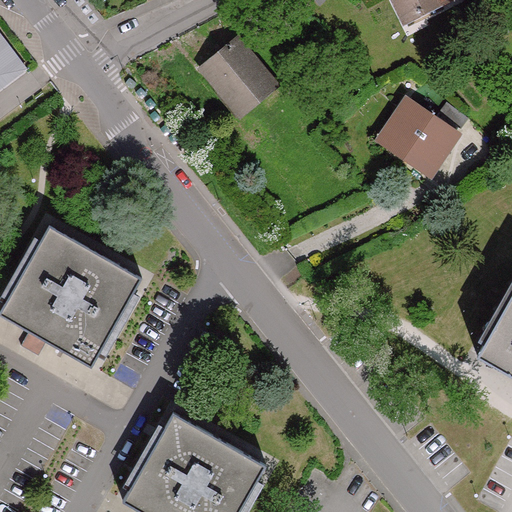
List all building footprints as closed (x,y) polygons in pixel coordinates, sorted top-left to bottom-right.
[(398,0),(408,20),(448,0),(398,0)] [(0,39),(0,94),(26,74),(0,39)] [(208,72),(247,116),(282,86),(243,42),(208,72)] [(468,114),(447,99),(436,114),(458,130),(468,114)] [(458,130),(411,101),(387,140),(433,169),(458,130)] [(150,271),(62,220),(13,303),(102,355),(150,271)] [(511,314),(489,355),(511,367),(511,314)] [(274,454),(186,401),(135,487),(178,511),(241,511),(275,455),(274,454)]
